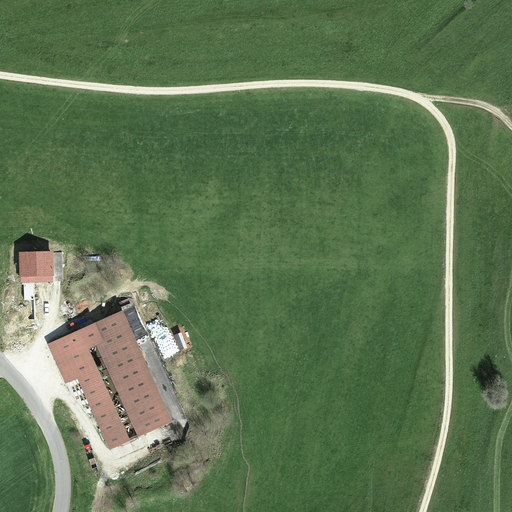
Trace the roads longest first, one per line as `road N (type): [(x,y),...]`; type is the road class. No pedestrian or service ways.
road 1 (track): [(0,74),(130,92),(397,90),(420,103)]
road 2 (track): [(420,103),(449,138),(448,408),(420,511)]
road 3 (tertiary): [(59,511),(61,471),(50,429),(0,361)]
